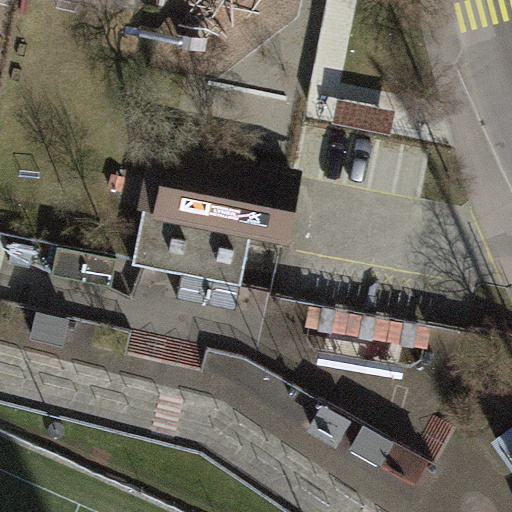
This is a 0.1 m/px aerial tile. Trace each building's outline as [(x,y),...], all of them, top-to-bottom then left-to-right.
[(199,0),(189,69),(327,91),(341,0),(199,0)] [(283,233),(295,174),(157,148),(145,207),(253,227),(283,233)] [(242,283),(253,227),(145,207),(135,263),(182,271),(242,283)] [(112,288),(118,261),(57,247),(51,275),(112,288)] [(242,283),(182,271),(177,297),(238,308),(242,283)] [(337,307),(323,305),(320,329),(334,331),(337,307)] [(378,315),(364,313),(360,337),(374,339),(378,315)] [(420,322),(406,320),(402,344),(416,346),(420,322)]
